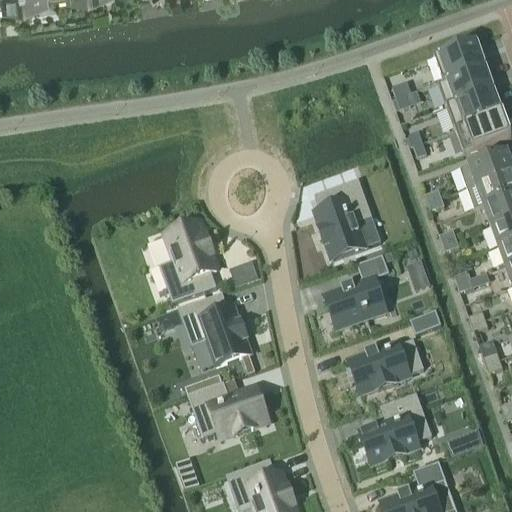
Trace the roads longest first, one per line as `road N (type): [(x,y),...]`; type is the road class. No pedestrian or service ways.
road 1 (residential): [(261,221),(340,511)]
road 2 (residential): [(261,221),(277,204),(277,180),(261,162),(239,160),(221,172),(215,192),(222,212),(250,224)]
